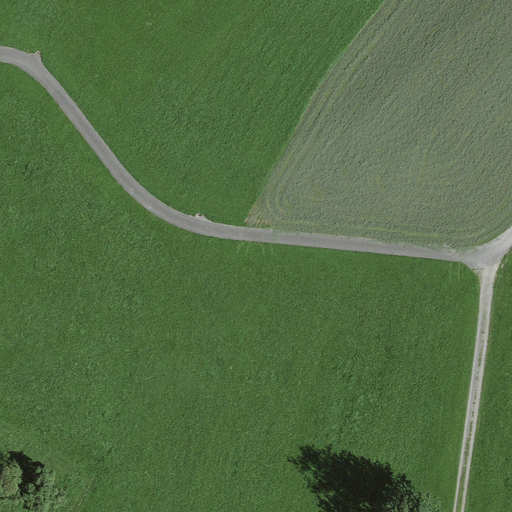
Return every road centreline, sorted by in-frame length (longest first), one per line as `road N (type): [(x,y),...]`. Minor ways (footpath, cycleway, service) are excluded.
road 1 (track): [(495,256),(187,218),(134,182),(47,72),(0,50)]
road 2 (track): [(461,511),(495,256),(511,238)]
